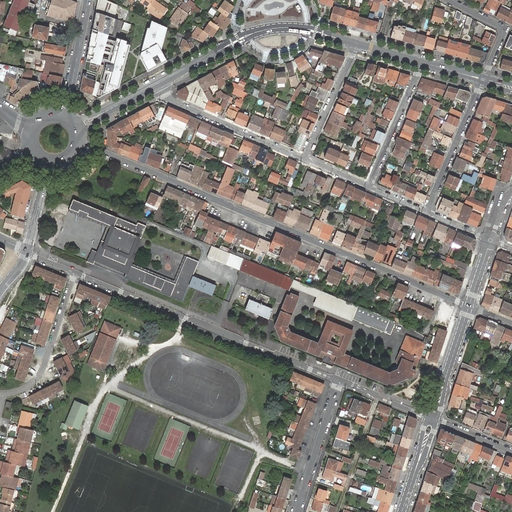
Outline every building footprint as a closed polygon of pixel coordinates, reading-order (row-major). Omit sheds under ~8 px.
[(28,0),(14,0),(4,25),(10,28),(16,30),(21,16),(24,11),(28,0)] [(75,12),(77,2),(71,0),(51,0),(46,15),(73,21),(75,12)] [(114,3),(106,0),(97,0),(95,12),(108,16),(110,17),(114,18),(116,5),(114,3)] [(153,0),(148,7),(147,9),(160,19),(167,9),(153,0)] [(489,0),(486,6),(485,5),(483,10),(488,13),(490,8),(496,11),(500,3),(501,2),(499,2),(496,0),(496,2),(492,0),(489,0)] [(226,1),(218,11),(221,13),(226,17),(234,7),(234,6),(226,1)] [(29,2),(25,11),(30,12),(34,4),(29,2)] [(180,7),(187,11),(190,7),(186,4),(183,2),(180,7)] [(379,6),(379,4),(373,2),(371,9),(376,11),(377,5),(379,6)] [(329,20),(336,21),(340,8),(338,8),(336,7),(333,6),(329,20)] [(174,14),(169,21),(177,27),(187,13),(179,7),(174,14)] [(505,21),(509,12),(501,8),(500,7),(496,17),(505,21)] [(336,21),(342,23),(346,10),(344,9),(341,8),(340,8),(336,21)] [(445,11),(434,8),(433,11),(431,19),(441,22),(444,14),(445,11)] [(342,23),(348,25),(352,12),(351,11),(348,11),(346,10),(342,23)] [(108,16),(95,12),(92,29),(108,34),(112,36),(118,20),(114,18),(110,17),(108,16)] [(133,24),(136,15),(127,12),(125,21),(133,24)] [(348,25),(354,27),(358,17),(358,14),(356,13),(354,12),(352,12),(348,25)] [(231,20),(226,17),(221,13),(218,18),(214,23),(219,26),(224,30),(228,25),(227,23),(228,22),(229,23),(231,20)] [(364,30),(375,33),(378,22),(371,21),(373,16),(368,15),(367,19),(364,30)] [(354,27),(364,30),(367,19),(361,18),(359,17),(358,17),(354,27)] [(165,27),(151,20),(149,28),(147,28),(140,53),(143,58),(142,58),(148,69),(165,59),(161,50),(159,47),(160,45),(162,45),(165,32),(164,32),(165,27)] [(130,24),(123,21),(120,29),(128,31),(130,24)] [(212,21),(211,21),(204,31),(208,34),(212,37),(219,26),(214,23),(212,21)] [(46,26),(34,24),(32,37),(46,40),(48,35),(48,32),(49,27),(46,26)] [(390,37),(401,40),(404,29),(401,28),(401,27),(398,25),(397,27),(394,26),(390,37)] [(401,40),(412,43),(415,33),(416,30),(411,28),(410,28),(405,27),(404,29),(401,40)] [(16,30),(10,28),(8,33),(15,36),(17,30),(16,30)] [(193,38),(202,42),(208,34),(204,31),(200,28),(193,38)] [(108,34),(92,29),(85,61),(100,66),(100,64),(101,60),(102,56),(104,49),(104,48),(106,40),(107,39),(108,34)] [(412,43),(423,46),(426,37),(426,36),(427,31),(426,30),(424,35),(417,33),(418,30),(416,30),(415,33),(412,43)] [(423,46),(432,49),(435,40),(428,37),(430,32),(427,31),(426,36),(426,37),(423,46)] [(481,42),(491,46),(495,36),(490,33),(486,31),(485,33),(482,39),(473,35),(472,38),(481,42)] [(179,47),(182,52),(190,48),(194,46),(192,42),(188,44),(186,40),(182,38),(183,37),(184,35),(179,33),(176,32),(174,38),(179,40),(177,46),(179,47)] [(126,41),(117,37),(116,41),(115,42),(113,50),(113,52),(111,59),(110,62),(107,61),(105,69),(108,70),(107,74),(105,80),(105,83),(103,90),(102,90),(100,94),(101,96),(116,88),(128,44),(126,43),(126,41)] [(112,50),(114,42),(115,42),(116,41),(107,39),(106,40),(112,42),(110,49),(104,48),(104,49),(110,51),(108,58),(102,56),(101,60),(107,61),(110,62),(111,59),(109,58),(111,52),(113,52),(113,50),(112,50)] [(444,53),(455,56),(459,43),(457,42),(456,45),(450,43),(450,40),(448,39),(447,43),(444,53)] [(435,50),(444,53),(447,43),(437,41),(435,50)] [(33,46),(33,50),(35,50),(37,51),(44,52),(64,56),(65,47),(56,46),(54,45),(45,43),(44,49),(38,48),(38,47),(33,46)] [(455,56),(466,59),(469,50),(469,48),(470,46),(468,45),(467,48),(461,46),(461,43),(459,43),(455,56)] [(130,45),(128,44),(116,88),(119,87),(130,45)] [(317,58),(314,65),(316,66),(317,65),(320,57),(323,52),(311,49),(309,54),(318,57),(318,58),(317,58)] [(330,52),(324,50),(323,52),(320,57),(317,65),(316,66),(315,70),(322,73),(324,67),(321,66),(322,64),(324,65),(326,66),(327,65),(330,66),(334,68),(335,65),(336,66),(339,67),(344,56),(330,52)] [(484,61),(488,53),(481,51),(480,51),(479,53),(469,50),(466,59),(478,62),(481,63),(484,61)] [(143,58),(140,53),(140,57),(147,71),(166,61),(165,59),(148,69),(142,58),(143,58)] [(46,61),(43,72),(44,73),(45,73),(47,73),(50,74),(62,76),(64,64),(65,63),(62,62),(63,59),(41,54),(40,59),(46,61)] [(295,60),(294,60),(298,68),(301,66),(308,62),(302,54),(299,57),(295,60)] [(511,66),(511,61),(502,59),(500,68),(510,71),(511,66)] [(233,60),(225,65),(229,74),(230,77),(232,76),(230,73),(237,70),(233,60)] [(301,66),(298,68),(298,69),(299,71),(310,65),(308,62),(301,66)] [(290,63),(286,65),(288,74),(289,77),(291,82),(295,81),(293,76),(294,75),(290,63)] [(263,67),(255,64),(251,73),(250,75),(253,76),(255,77),(256,75),(259,76),(263,67)] [(376,65),(371,64),(371,65),(368,64),(364,73),(372,76),(376,65)] [(229,74),(225,65),(218,69),(224,80),(230,77),(229,74)] [(387,69),(379,66),(376,75),(380,77),(379,81),(383,83),(385,78),(387,69)] [(274,70),(265,68),(264,78),(272,79),(274,70)] [(31,70),(24,69),(23,78),(33,80),(35,71),(32,70),(31,70)] [(224,80),(218,69),(211,73),(216,82),(219,87),(225,83),(224,80)] [(399,72),(389,69),(386,78),(385,81),(385,82),(384,82),(386,82),(386,81),(387,79),(390,80),(389,84),(394,85),(395,81),(396,81),(399,72)] [(285,71),(275,72),(276,83),(279,83),(279,85),(284,85),(283,82),(286,82),(285,71)] [(45,73),(44,73),(41,72),(39,82),(42,83),(46,83),(60,87),(62,76),(50,74),(47,73),(45,73)] [(410,75),(400,72),(397,83),(395,87),(397,87),(397,86),(398,83),(406,85),(410,75)] [(211,73),(197,80),(202,89),(206,87),(216,82),(211,73)] [(86,74),(83,74),(80,90),(92,95),(95,81),(86,77),(86,74)] [(8,101),(14,104),(15,103),(17,101),(21,97),(23,96),(24,95),(25,94),(26,94),(27,93),(29,92),(30,92),(31,91),(33,90),(34,90),(36,89),(37,89),(38,88),(40,88),(41,87),(43,87),(44,87),(46,87),(46,83),(42,83),(39,82),(23,78),(16,77),(10,96),(8,101)] [(329,91),(333,80),(327,78),(327,79),(324,78),(322,83),(321,85),(318,84),(317,86),(318,86),(320,87),(323,89),(329,91)] [(422,79),(418,88),(423,89),(422,92),(432,95),(433,92),(437,83),(422,79)] [(185,100),(204,109),(208,101),(208,100),(204,92),(202,89),(197,80),(184,87),(177,91),(177,97),(185,100)] [(243,91),(246,83),(240,81),(238,85),(232,83),(234,88),(243,91)] [(358,87),(347,81),(344,86),(345,87),(343,90),(354,94),(358,87)] [(437,83),(433,92),(432,95),(430,97),(434,98),(436,93),(434,92),(435,91),(442,95),(446,85),(437,83)] [(260,89),(258,97),(266,101),(271,103),(272,104),(274,100),(276,95),(273,94),(272,97),(263,94),(264,90),(265,85),(261,84),(260,89)] [(458,89),(448,86),(443,98),(445,98),(446,96),(454,98),(455,97),(458,89)] [(23,96),(21,97),(25,101),(29,98),(35,95),(41,93),(45,92),(47,92),(46,87),(44,87),(43,87),(41,87),(40,88),(38,88),(37,89),(36,89),(34,90),(33,90),(31,91),(30,92),(29,92),(27,93),(26,94),(25,94),(24,95),(23,96)] [(311,90),(309,96),(310,96),(317,99),(323,102),(329,91),(323,89),(320,87),(318,93),(316,92),(311,90)] [(247,93),(243,91),(234,88),(232,92),(245,97),(247,93)] [(468,92),(458,89),(455,97),(454,98),(453,101),(456,102),(457,98),(467,102),(470,95),(468,92)] [(204,92),(208,100),(212,98),(208,90),(204,92)] [(295,90),(293,94),(289,101),(292,102),(298,91),(295,90)] [(204,109),(214,113),(215,111),(219,112),(221,107),(225,109),(229,101),(230,97),(228,96),(226,94),(222,92),(217,95),(220,97),(224,99),(220,106),(217,105),(211,102),(208,101),(204,109)] [(340,96),(338,101),(349,106),(351,102),(355,104),(357,100),(353,98),(342,93),(341,96),(340,96)] [(312,110),(317,99),(310,96),(309,96),(308,95),(306,95),(301,106),(302,107),(305,108),(305,107),(312,110)] [(389,98),(386,97),(385,99),(387,100),(386,101),(385,104),(384,103),(382,107),(385,108),(394,112),(396,107),(395,106),(396,103),(397,101),(390,98),(389,98)] [(486,97),(482,98),(474,116),(487,122),(492,108),(496,100),(486,97)] [(235,104),(241,106),(244,100),(240,98),(239,100),(237,99),(235,104)] [(423,103),(413,98),(409,108),(418,112),(419,112),(422,114),(423,112),(420,111),(423,103)] [(288,104),(276,99),(274,105),(285,110),(288,104)] [(430,99),(429,102),(428,103),(432,105),(437,108),(438,108),(440,103),(430,99)] [(506,102),(496,100),(492,108),(502,111),(506,102)] [(511,104),(506,102),(502,111),(502,113),(500,119),(511,122),(511,104)] [(274,105),(271,103),(270,106),(275,108),(272,116),(277,119),(278,118),(282,108),(274,105)] [(343,114),(345,115),(348,108),(346,107),(337,103),(333,110),(343,114)] [(152,104),(149,106),(154,115),(155,116),(158,115),(152,104)] [(226,114),(236,118),(238,112),(240,109),(230,105),(226,114)] [(437,108),(432,105),(431,106),(433,107),(430,115),(428,114),(427,116),(429,117),(433,118),(433,116),(437,108)] [(149,106),(138,112),(142,120),(143,121),(147,119),(149,123),(156,119),(155,116),(154,115),(149,106)] [(158,128),(180,138),(186,125),(189,116),(179,111),(168,106),(158,128)] [(385,108),(382,107),(379,114),(382,115),(382,116),(391,120),(394,112),(385,108)] [(285,110),(282,108),(278,118),(285,121),(289,111),(285,110)] [(306,120),(306,119),(314,122),(318,115),(307,110),(303,108),(300,114),(294,111),(293,113),(297,115),(297,116),(303,119),(306,120)] [(409,108),(405,117),(415,121),(418,112),(409,108)] [(437,108),(433,116),(437,118),(439,112),(441,113),(442,110),(438,108),(437,108)] [(462,113),(450,108),(448,112),(460,117),(462,113)] [(328,121),(340,126),(341,127),(343,122),(341,121),(344,116),(333,111),(328,121)] [(138,112),(127,117),(129,121),(133,128),(137,126),(136,124),(142,120),(138,112)] [(234,122),(244,126),(249,116),(245,115),(243,114),(238,112),(236,118),(234,122)] [(369,114),(369,113),(367,112),(366,114),(362,122),(362,124),(364,125),(364,124),(373,128),(374,125),(371,124),(374,117),(369,114)] [(247,127),(258,132),(264,119),(252,114),(247,127)] [(456,126),(459,119),(449,115),(446,122),(456,126)] [(189,116),(186,125),(193,128),(194,125),(197,126),(200,120),(197,119),(189,116)] [(132,132),(135,131),(133,128),(129,121),(127,117),(116,124),(120,130),(122,133),(130,129),(132,132)] [(258,132),(269,137),(275,122),(272,120),(273,120),(269,118),(268,120),(264,118),(264,119),(258,132)] [(483,122),(473,118),(469,128),(477,132),(478,132),(481,134),(483,129),(480,127),(483,122)] [(311,130),(314,124),(306,120),(303,119),(300,126),(299,128),(309,133),(311,130)] [(407,119),(402,129),(412,133),(415,134),(416,132),(412,131),(415,123),(407,119)] [(453,134),(456,126),(446,122),(444,121),(441,120),(438,127),(440,128),(453,134)] [(206,138),(212,126),(201,121),(196,133),(196,134),(206,138)] [(328,121),(324,132),(336,137),(340,126),(328,121)] [(352,131),(356,133),(361,123),(357,121),(352,131)] [(106,147),(117,152),(120,144),(116,143),(116,132),(120,130),(116,124),(106,129),(107,137),(106,147)] [(357,134),(356,135),(357,135),(360,137),(363,138),(364,135),(360,133),(364,125),(362,124),(357,134)] [(213,138),(217,128),(212,126),(206,138),(212,141),(213,138)] [(269,137),(281,142),(285,131),(274,126),(269,137)] [(223,130),(217,128),(213,138),(219,140),(219,139),(223,130)] [(420,146),(428,150),(432,141),(431,140),(428,139),(432,130),(428,128),(424,139),(422,142),(420,146)] [(469,128),(465,137),(473,141),(481,145),(482,143),(481,142),(483,136),(476,133),(477,132),(469,128)] [(381,143),(385,134),(373,129),(369,138),(381,143)] [(412,133),(402,129),(399,136),(412,141),(412,140),(410,139),(411,138),(412,133)] [(233,135),(223,130),(219,139),(230,143),(233,135)] [(451,138),(434,131),(432,135),(433,135),(444,140),(442,144),(448,146),(448,145),(449,142),(451,138)] [(408,148),(411,142),(397,136),(394,143),(408,148)] [(230,143),(219,139),(219,140),(218,143),(228,147),(230,143)] [(254,144),(244,139),(238,151),(236,156),(238,157),(240,151),(242,152),(243,151),(248,153),(247,155),(249,156),(254,144)] [(361,149),(373,154),(377,145),(365,140),(361,149)] [(120,153),(127,156),(131,147),(124,144),(125,142),(122,141),(120,144),(117,152),(120,153)] [(465,143),(463,147),(472,151),(474,147),(476,148),(477,148),(478,145),(475,144),(469,142),(468,144),(465,143)] [(260,147),(254,144),(249,156),(248,157),(251,158),(251,157),(254,158),(255,159),(257,153),(261,155),(264,148),(260,147)] [(396,144),(392,154),(405,159),(409,149),(396,144)] [(127,156),(138,160),(142,149),(132,145),(131,147),(127,156)] [(140,161),(145,164),(149,152),(150,149),(150,148),(150,145),(149,145),(148,147),(145,146),(144,150),(140,161)] [(438,168),(443,156),(434,152),(428,150),(420,146),(419,150),(432,156),(429,164),(438,168)] [(228,147),(223,160),(233,164),(236,158),(236,156),(238,151),(228,147)] [(324,157),(336,162),(340,153),(340,152),(328,147),(324,157)] [(485,157),(488,151),(489,148),(487,147),(484,153),(482,152),(481,155),(482,156),(485,157)] [(195,158),(196,158),(197,157),(198,154),(193,151),(188,149),(186,148),(185,152),(196,156),(195,158)] [(463,148),(460,156),(469,160),(470,157),(473,158),(474,157),(475,157),(475,155),(475,154),(474,153),(463,148)] [(145,164),(158,169),(163,156),(149,152),(145,164)] [(275,156),(267,152),(262,164),(263,165),(264,163),(267,164),(269,159),(273,161),(275,156)] [(358,162),(368,166),(372,157),(362,152),(361,154),(359,159),(358,159),(356,162),(358,162)] [(484,162),(486,163),(488,159),(490,160),(493,154),(488,152),(484,162)] [(340,153),(336,162),(344,166),(349,156),(340,153)] [(214,160),(211,159),(205,156),(199,154),(198,154),(197,157),(199,157),(199,156),(201,156),(200,158),(207,160),(206,161),(213,164),(214,160)] [(483,162),(485,157),(482,156),(479,162),(477,161),(475,165),(481,167),(483,162)] [(456,157),(452,168),(462,172),(466,161),(456,157)] [(511,171),(511,170),(511,159),(505,157),(504,161),(502,160),(501,164),(503,165),(502,168),(511,171)] [(297,163),(288,159),(285,166),(290,168),(288,172),(289,173),(286,180),(281,177),(279,182),(287,185),(297,163)] [(411,167),(413,163),(406,160),(402,169),(403,169),(406,170),(409,172),(411,167)] [(177,177),(188,182),(193,168),(194,166),(192,166),(191,168),(190,167),(189,170),(184,169),(186,166),(181,163),(177,177)] [(243,169),(233,164),(232,166),(231,168),(233,169),(240,172),(242,172),(243,169)] [(233,169),(231,168),(229,167),(227,166),(226,169),(220,184),(216,193),(229,199),(230,197),(234,188),(227,185),(233,169)] [(203,186),(207,178),(203,176),(204,173),(202,172),(193,168),(188,182),(198,186),(203,188),(203,186)] [(508,182),(511,171),(502,168),(500,173),(499,175),(501,176),(500,179),(508,182)] [(432,181),(434,177),(416,169),(414,174),(418,176),(418,175),(432,181)] [(314,182),(317,175),(307,171),(302,185),(305,186),(307,187),(306,190),(309,192),(314,182)] [(280,176),(271,172),(268,179),(271,180),(271,181),(275,183),(275,182),(277,183),(280,176)] [(478,175),(478,174),(474,172),(471,178),(463,174),(461,179),(474,185),(478,175)] [(492,190),(496,179),(483,174),(479,173),(478,174),(478,175),(482,177),(484,178),(482,184),(480,184),(479,183),(478,186),(480,186),(492,190)] [(392,187),(396,176),(397,176),(393,174),(392,177),(386,174),(385,177),(384,178),(383,178),(384,176),(383,176),(382,177),(380,182),(392,187)] [(444,185),(455,190),(459,179),(449,174),(444,185)] [(326,179),(317,175),(314,182),(323,186),(321,190),(326,192),(332,178),(327,176),(326,179)] [(144,176),(139,188),(145,190),(149,181),(150,179),(144,176)] [(391,190),(397,192),(401,182),(398,181),(400,177),(396,176),(392,187),(391,190)] [(203,188),(216,193),(220,184),(207,178),(203,186),(203,188)] [(345,183),(336,179),(331,191),(340,195),(340,194),(341,192),(345,183)] [(461,179),(459,179),(455,190),(457,191),(458,191),(463,180),(461,179)] [(397,192),(403,195),(407,185),(402,183),(403,180),(402,180),(401,182),(397,192)] [(16,191),(11,214),(12,215),(23,217),(30,186),(27,184),(23,182),(22,181),(2,192),(5,197),(10,195),(9,193),(16,191)] [(239,184),(235,183),(234,188),(230,197),(234,199),(233,200),(241,203),(245,194),(245,193),(237,190),(236,190),(239,184)] [(347,184),(345,183),(341,192),(351,196),(354,187),(347,184)] [(403,195),(413,199),(416,192),(417,189),(407,185),(403,195)] [(176,204),(178,205),(179,204),(183,193),(174,189),(167,186),(163,195),(162,198),(164,198),(165,196),(177,201),(177,203),(176,204)] [(277,186),(277,187),(275,190),(275,191),(276,192),(273,199),(284,204),(289,206),(293,196),(288,194),(282,191),(283,189),(277,186)] [(365,192),(354,187),(351,196),(350,197),(361,201),(362,200),(365,192)] [(145,190),(139,188),(135,195),(136,195),(135,198),(140,200),(141,198),(145,191),(145,190)] [(256,199),(259,193),(247,188),(245,194),(241,203),(252,208),(256,199)] [(296,189),(294,195),(305,200),(306,200),(308,196),(301,194),(302,192),(296,189)] [(375,197),(365,192),(362,200),(366,201),(365,204),(371,207),(375,197)] [(423,204),(426,196),(425,195),(416,192),(413,199),(423,204)] [(152,208),(157,210),(159,205),(161,200),(162,198),(158,196),(151,193),(146,202),(153,205),(152,208)] [(182,207),(185,209),(185,207),(186,206),(190,196),(183,193),(179,204),(178,205),(176,209),(176,210),(180,211),(182,207)] [(197,199),(190,196),(186,206),(193,208),(197,199)] [(437,210),(448,215),(453,203),(454,202),(454,200),(452,200),(452,201),(443,197),(440,196),(435,206),(437,210)] [(472,207),(476,209),(480,201),(472,198),(469,196),(467,196),(466,198),(464,204),(472,207)] [(382,200),(375,197),(371,207),(370,209),(371,210),(372,208),(378,210),(382,200)] [(136,225),(73,199),(69,208),(108,224),(114,227),(107,243),(102,255),(125,264),(131,248),(128,247),(133,235),(136,236),(141,238),(146,226),(138,222),(136,225)] [(204,201),(197,199),(193,208),(199,211),(198,213),(197,214),(199,214),(200,211),(200,210),(204,201)] [(252,208),(265,214),(269,204),(263,201),(256,199),(252,208)] [(199,214),(196,220),(203,223),(206,216),(207,213),(206,213),(203,212),(207,203),(204,201),(200,210),(200,211),(199,214)] [(448,215),(457,218),(463,205),(464,204),(459,201),(457,205),(453,203),(448,215)] [(483,212),(487,204),(480,201),(476,209),(483,212)] [(273,217),(283,221),(286,212),(288,209),(288,208),(278,204),(276,208),(273,217)] [(466,222),(471,212),(471,211),(472,209),(472,207),(464,204),(463,205),(457,218),(461,220),(466,222)] [(406,210),(394,205),(390,215),(390,216),(401,220),(406,210)] [(69,208),(68,211),(107,227),(101,240),(107,243),(114,227),(108,224),(69,208)] [(283,221),(294,226),(300,211),(298,210),(296,209),(294,208),(293,211),(288,209),(286,212),(283,221)] [(416,214),(406,210),(401,220),(412,225),(416,214)] [(311,215),(301,211),(300,211),(294,226),(306,231),(307,229),(311,217),(313,214),(311,214),(311,215)] [(342,216),(332,212),(331,212),(330,215),(337,218),(337,220),(340,222),(343,216),(342,216)] [(466,222),(476,227),(481,216),(471,212),(466,222)] [(429,220),(418,215),(413,225),(424,230),(429,220)] [(203,223),(202,226),(216,232),(217,231),(221,222),(206,216),(203,223)] [(365,221),(354,216),(354,217),(353,220),(361,224),(363,225),(365,221)] [(400,223),(401,220),(390,216),(386,225),(397,230),(400,223)] [(306,231),(309,232),(315,219),(311,217),(307,229),(306,231)] [(16,232),(21,233),(24,223),(5,218),(3,226),(17,230),(16,232)] [(309,232),(318,236),(324,223),(319,221),(315,219),(309,232)] [(318,236),(328,240),(334,227),(326,224),(327,219),(326,219),(324,223),(318,236)] [(435,222),(429,220),(424,230),(422,236),(423,236),(424,234),(429,236),(435,222)] [(229,226),(221,222),(217,231),(221,233),(222,234),(225,235),(229,226)] [(397,230),(393,238),(399,241),(403,232),(399,231),(402,224),(400,223),(397,230)] [(448,228),(438,224),(433,236),(441,239),(439,242),(442,243),(443,241),(443,240),(444,239),(445,236),(448,228)] [(237,229),(229,226),(225,235),(224,236),(224,237),(232,241),(232,240),(233,238),(235,234),(237,229)] [(195,231),(184,227),(182,234),(193,238),(195,231)] [(364,228),(360,227),(359,228),(356,237),(351,250),(356,252),(362,254),(363,252),(366,246),(359,243),(357,242),(358,240),(358,238),(360,239),(364,228)] [(456,231),(448,228),(445,236),(444,239),(451,242),(453,237),(456,231)] [(245,232),(237,229),(235,234),(233,238),(232,240),(237,242),(236,244),(239,246),(240,245),(241,243),(245,232)] [(204,241),(211,244),(216,234),(208,231),(206,235),(203,234),(201,239),(204,241)] [(272,240),(271,243),(269,247),(269,248),(267,251),(279,256),(283,245),(287,236),(275,231),(272,240)] [(332,242),(341,246),(346,235),(337,231),(332,242)] [(258,238),(245,232),(241,243),(254,248),(258,238)] [(465,236),(458,232),(453,242),(461,246),(462,245),(465,236)] [(341,246),(351,250),(356,237),(346,233),(346,235),(341,246)] [(211,245),(219,249),(220,246),(216,245),(215,244),(219,235),(216,234),(211,244),(211,245)] [(133,235),(128,247),(131,248),(136,236),(133,235)] [(125,264),(102,255),(107,243),(101,240),(97,252),(98,252),(94,262),(126,275),(130,265),(131,266),(142,238),(141,238),(136,236),(131,248),(125,264)] [(301,242),(287,236),(283,245),(279,256),(293,261),(296,253),(301,242)] [(473,239),(465,236),(462,245),(473,250),(475,242),(473,239)] [(390,237),(389,240),(396,243),(395,247),(399,249),(402,242),(401,242),(399,241),(393,238),(390,237)] [(271,243),(258,238),(254,248),(253,250),(258,252),(260,248),(261,245),(269,248),(269,247),(271,243)] [(379,244),(380,243),(377,242),(376,244),(368,241),(366,246),(363,252),(364,252),(364,253),(366,254),(367,253),(374,256),(379,245),(379,244)] [(386,247),(379,244),(379,245),(374,256),(373,259),(380,262),(380,259),(386,247)] [(387,244),(386,247),(380,259),(389,263),(394,252),(390,251),(392,247),(387,244)] [(207,256),(216,260),(242,270),(246,259),(241,257),(235,255),(227,252),(221,249),(219,249),(211,245),(207,256)] [(498,253),(495,259),(506,263),(511,265),(511,261),(511,262),(507,261),(509,258),(510,255),(501,251),(498,253)] [(322,271),(324,268),(329,270),(330,268),(335,256),(324,252),(319,263),(317,269),(322,271)] [(296,253),(293,261),(292,263),(304,268),(304,267),(308,258),(296,253)] [(395,258),(391,267),(396,269),(400,260),(397,259),(399,254),(397,254),(395,258)] [(449,256),(447,255),(445,260),(453,264),(455,260),(449,258),(449,256)] [(199,261),(187,256),(175,284),(131,266),(130,265),(125,277),(182,301),(189,285),(193,276),(199,261)] [(315,261),(308,258),(304,267),(312,270),(312,268),(317,270),(317,269),(319,263),(315,261)] [(242,270),(280,286),(281,285),(289,289),(291,285),(293,279),(290,277),(286,276),(249,261),(246,259),(242,270)] [(511,265),(506,263),(495,259),(493,268),(502,271),(503,272),(504,268),(511,270),(511,265)] [(396,269),(403,271),(406,263),(400,260),(396,269)] [(443,260),(442,264),(456,270),(458,266),(453,264),(443,260)] [(453,264),(458,266),(466,269),(468,265),(455,260),(453,264)] [(351,274),(350,276),(352,277),(357,266),(347,261),(343,271),(351,274)] [(403,271),(411,275),(415,264),(407,261),(406,263),(403,271)] [(411,275),(421,279),(426,269),(415,264),(411,275)] [(40,277),(43,269),(36,266),(32,274),(40,277)] [(366,270),(357,266),(352,277),(352,279),(350,283),(352,283),(353,280),(359,282),(361,283),(362,281),(366,270)] [(458,266),(456,270),(458,270),(456,274),(464,277),(466,269),(458,266)] [(329,270),(326,280),(333,283),(337,284),(342,273),(330,268),(329,270)] [(502,271),(493,268),(490,276),(489,279),(490,279),(491,279),(498,282),(499,279),(499,278),(503,279),(505,275),(501,273),(502,271)] [(48,280),(51,272),(43,269),(40,277),(48,280)] [(421,279),(433,284),(438,274),(426,269),(421,279)] [(375,273),(366,270),(362,281),(370,284),(375,273)] [(55,283),(58,275),(51,272),(48,280),(55,283)] [(438,274),(433,284),(437,286),(448,290),(453,278),(442,274),(438,272),(438,274)] [(54,287),(61,290),(63,286),(66,279),(58,275),(55,283),(54,287)] [(196,288),(212,295),(216,285),(206,281),(206,283),(202,281),(202,280),(193,276),(189,285),(189,286),(196,288)] [(453,278),(448,290),(455,294),(459,292),(462,282),(453,278)] [(293,279),(291,285),(318,296),(320,290),(319,290),(310,286),(298,281),(295,280),(293,279)] [(498,286),(499,283),(498,282),(491,279),(490,279),(489,281),(491,281),(490,284),(498,287),(498,286)] [(388,303),(389,303),(390,301),(391,301),(394,295),(403,299),(403,298),(408,287),(397,282),(392,294),(392,295),(389,301),(389,300),(388,303)] [(84,295),(87,287),(80,284),(77,292),(75,296),(83,299),(84,295)] [(92,298),(95,290),(87,287),(84,295),(92,298)] [(481,304),(489,308),(494,296),(490,294),(492,289),(486,287),(485,293),(481,304)] [(380,288),(375,299),(378,300),(380,296),(386,299),(385,302),(388,303),(389,300),(388,299),(391,293),(380,288)] [(99,301),(102,294),(95,290),(92,298),(90,303),(94,304),(95,300),(99,301)] [(321,290),(320,290),(318,296),(315,303),(352,318),(357,305),(352,303),(345,300),(342,299),(332,295),(326,292),(321,290)] [(370,300),(374,301),(377,295),(373,294),(368,292),(366,297),(371,299),(370,300)] [(268,318),(272,308),(266,306),(268,300),(269,297),(259,293),(258,296),(255,301),(249,299),(245,308),(255,313),(262,316),(267,318),(268,318)] [(421,357),(424,350),(426,344),(422,342),(406,336),(400,350),(401,351),(399,355),(398,354),(395,361),(397,366),(398,368),(393,371),(389,372),(344,354),(342,353),(350,334),(348,333),(349,331),(330,323),(330,325),(327,324),(319,344),(318,343),(289,331),(287,326),(299,297),(290,293),(289,295),(287,294),(274,326),(281,340),(322,358),(323,355),(326,354),(330,356),(331,358),(330,361),(389,385),(413,375),(419,362),(421,357)] [(105,309),(107,304),(107,303),(110,297),(102,294),(99,301),(103,303),(101,307),(105,309)] [(48,303),(56,306),(59,298),(58,298),(57,297),(51,295),(48,303)] [(489,308),(499,312),(503,300),(494,296),(489,308)] [(411,301),(403,298),(403,299),(401,303),(400,306),(408,309),(411,301)] [(499,312),(509,316),(511,309),(511,303),(505,301),(506,298),(504,298),(503,300),(499,312)] [(418,304),(411,301),(408,309),(415,312),(418,304)] [(46,311),(54,314),(56,306),(48,303),(46,311)] [(423,315),(426,307),(418,304),(415,312),(423,315)] [(371,311),(357,305),(352,318),(390,334),(392,329),(390,328),(393,321),(394,320),(382,316),(371,311)] [(430,319),(433,311),(426,307),(423,315),(430,319)] [(43,319),(51,321),(54,314),(46,311),(43,319)] [(76,313),(68,317),(72,324),(80,320),(83,319),(79,311),(76,313)] [(482,332),(487,320),(480,317),(476,319),(472,330),(473,331),(476,329),(476,330),(482,332)] [(6,318),(0,330),(0,334),(8,339),(12,330),(14,326),(15,322),(6,318)] [(41,327),(49,329),(51,321),(43,319),(41,327)] [(80,320),(72,324),(76,332),(83,328),(80,320)] [(497,324),(487,320),(482,332),(482,334),(484,335),(485,332),(490,334),(489,337),(491,338),(497,324)] [(88,364),(102,370),(106,362),(115,340),(118,334),(120,335),(122,329),(105,322),(100,334),(99,336),(91,356),(91,357),(88,364)] [(505,328),(497,324),(491,338),(491,339),(499,342),(500,341),(505,328)] [(38,334),(46,337),(49,329),(41,327),(40,330),(38,334)] [(444,339),(447,331),(438,328),(436,336),(444,339)] [(511,340),(511,330),(505,328),(500,341),(503,343),(506,344),(506,342),(505,342),(506,340),(509,342),(511,343),(511,341),(511,340)] [(0,334),(0,348),(5,351),(6,347),(5,347),(9,339),(8,339),(0,334)] [(38,334),(36,342),(44,345),(46,337),(38,334)] [(72,343),(68,335),(61,339),(65,347),(72,343)] [(88,356),(91,357),(91,356),(99,336),(97,336),(88,356)] [(436,336),(433,344),(441,347),(444,339),(436,336)] [(72,343),(65,347),(69,354),(76,350),(79,348),(76,341),(75,341),(72,343)] [(441,347),(433,344),(431,352),(439,355),(441,347)] [(23,354),(31,357),(33,349),(26,347),(23,354)] [(439,355),(431,352),(428,360),(436,362),(439,355)] [(20,362),(28,365),(31,357),(23,354),(20,362)] [(65,365),(61,358),(54,361),(57,369),(65,365)] [(18,370),(26,372),(28,365),(20,362),(18,370)] [(65,365),(57,369),(61,376),(62,376),(62,380),(71,383),(73,379),(71,378),(70,375),(75,372),(69,362),(67,364),(65,365)] [(483,371),(478,369),(469,365),(462,362),(460,369),(459,373),(455,383),(466,386),(467,387),(470,388),(473,389),(476,390),(477,387),(475,386),(470,384),(468,384),(471,377),(472,372),(474,373),(474,372),(482,374),(483,371)] [(18,370),(15,378),(23,380),(26,372),(18,370)] [(301,375),(293,372),(291,378),(290,379),(298,383),(301,375)] [(305,386),(308,378),(301,375),(298,383),(296,387),(304,390),(304,388),(305,386)] [(313,389),(316,381),(308,378),(305,386),(304,388),(304,390),(311,393),(312,391),(313,389)] [(62,389),(58,381),(51,385),(55,392),(62,389)] [(320,394),(320,392),(324,384),(316,381),(313,389),(316,390),(314,394),(319,396),(320,394)] [(455,383),(452,394),(461,397),(462,397),(466,398),(470,388),(467,387),(466,386),(455,383)] [(55,392),(51,385),(44,389),(48,396),(55,392)] [(48,396),(44,389),(29,396),(33,403),(48,396)] [(461,397),(452,394),(448,405),(458,408),(460,409),(462,402),(460,401),(461,397)] [(358,412),(362,402),(354,398),(349,410),(348,413),(353,416),(355,412),(358,413),(358,412)] [(88,406),(83,404),(75,401),(65,424),(68,425),(78,429),(88,406)] [(305,408),(313,411),(316,404),(308,401),(305,408)] [(370,405),(362,402),(358,412),(366,415),(370,405)] [(387,407),(379,403),(376,410),(381,412),(379,416),(383,417),(384,415),(384,413),(387,407)] [(302,416),(309,419),(313,411),(305,408),(302,416)] [(463,420),(472,424),(476,415),(477,412),(468,408),(466,411),(464,418),(463,420)] [(20,427),(29,429),(32,413),(22,410),(18,426),(20,427)] [(474,425),(484,429),(487,421),(489,417),(478,413),(474,425)] [(299,423),(306,426),(309,419),(302,416),(301,417),(297,415),(295,421),(299,422),(299,423)] [(415,418),(408,415),(405,425),(415,428),(417,421),(415,418)] [(366,420),(356,417),(354,422),(364,425),(364,424),(366,420)] [(489,435),(491,436),(492,432),(495,424),(497,421),(493,419),(489,417),(487,421),(484,429),(489,431),(490,432),(489,435)] [(371,426),(378,428),(380,421),(373,419),(371,426)] [(495,424),(492,432),(501,436),(505,427),(504,427),(505,424),(499,422),(499,420),(497,419),(497,421),(495,424)] [(296,431),(303,434),(306,426),(299,423),(298,424),(294,422),(292,428),(296,430),(296,431)] [(339,424),(335,437),(346,440),(350,427),(339,424)] [(411,439),(415,428),(405,425),(402,436),(411,439)] [(378,435),(380,428),(378,428),(371,426),(369,433),(378,435)] [(20,427),(17,439),(30,442),(33,430),(29,429),(20,427)] [(293,438),(300,442),(303,434),(296,431),(291,429),(288,436),(293,438)] [(452,442),(455,434),(444,430),(441,429),(436,441),(450,447),(452,442)] [(408,448),(411,439),(402,436),(396,434),(393,443),(399,445),(408,448)] [(460,451),(465,438),(455,434),(452,442),(450,447),(452,448),(451,450),(456,452),(457,450),(460,451)] [(293,447),(297,449),(300,442),(293,438),(292,439),(288,437),(285,443),(290,445),(289,446),(293,447)] [(346,440),(335,437),(333,445),(348,449),(350,442),(346,440)] [(470,455),(475,443),(465,438),(460,451),(462,452),(461,455),(463,455),(464,456),(465,456),(467,454),(468,454),(466,460),(468,460),(469,457),(470,455)] [(13,445),(12,450),(23,453),(27,454),(30,442),(16,439),(15,445),(13,445)] [(479,456),(483,446),(479,444),(475,443),(470,455),(469,457),(468,460),(467,461),(467,462),(468,463),(469,462),(471,458),(472,455),(477,458),(476,460),(475,460),(473,464),(474,464),(473,465),(475,466),(475,465),(477,460),(479,456)] [(396,454),(405,457),(408,448),(399,445),(395,444),(392,452),(396,454)] [(493,461),(497,452),(492,450),(483,446),(479,456),(488,459),(493,461)] [(293,447),(292,451),(290,455),(298,458),(301,450),(297,449),(293,447)] [(432,455),(431,459),(442,463),(443,460),(439,458),(441,451),(434,449),(432,455)] [(8,455),(7,462),(15,464),(20,465),(23,453),(12,450),(8,450),(7,455),(8,455)] [(402,466),(405,457),(396,454),(393,463),(392,466),(401,470),(402,466)] [(503,458),(496,455),(491,467),(494,468),(495,465),(499,467),(503,458)] [(511,457),(506,455),(503,463),(502,467),(511,470),(511,457)] [(328,458),(325,468),(339,472),(340,468),(341,466),(342,462),(335,460),(333,460),(328,458)] [(431,459),(427,471),(436,475),(440,477),(447,480),(447,479),(452,468),(442,463),(431,459)] [(442,463),(452,468),(454,464),(443,460),(442,463)] [(0,473),(2,474),(12,476),(15,464),(7,462),(5,462),(2,461),(0,467),(0,473)] [(397,481),(401,470),(392,466),(390,472),(388,472),(382,470),(380,476),(388,478),(397,481)] [(346,480),(347,478),(347,475),(339,472),(325,468),(322,478),(325,478),(326,479),(330,480),(332,481),(332,479),(333,476),(334,476),(335,472),(338,474),(337,477),(346,480)] [(427,471),(423,481),(432,484),(433,484),(436,486),(437,483),(439,480),(440,477),(436,475),(427,471)] [(12,476),(2,474),(0,482),(0,486),(3,487),(14,489),(15,490),(17,485),(18,478),(12,476)] [(281,486),(288,488),(291,479),(284,476),(282,481),(279,480),(278,485),(281,486)] [(394,493),(397,481),(388,478),(380,476),(379,481),(386,484),(384,490),(394,493)] [(423,481),(420,491),(429,494),(432,495),(436,486),(433,484),(432,484),(423,481)] [(468,483),(466,487),(479,492),(480,492),(482,488),(468,483)] [(285,499),(288,488),(281,486),(277,496),(285,499)] [(2,500),(11,501),(14,489),(3,487),(2,492),(3,492),(4,492),(2,500)] [(316,497),(315,500),(321,502),(322,503),(329,505),(330,501),(324,499),(327,491),(319,488),(316,497)] [(390,504),(394,493),(384,490),(380,488),(376,500),(380,501),(390,504)] [(420,491),(417,501),(425,503),(426,504),(427,504),(428,503),(426,502),(429,494),(420,491)] [(491,493),(490,496),(492,496),(494,497),(499,499),(504,501),(505,497),(491,492),(491,493)] [(282,509),(285,499),(277,496),(274,506),(282,509)] [(0,504),(0,511),(2,511),(8,511),(11,501),(2,500),(1,499),(0,499),(0,503),(0,504)] [(321,502),(315,500),(312,509),(320,511),(322,506),(321,506),(322,503),(321,502)] [(387,511),(390,504),(380,501),(376,511),(387,511)] [(417,501),(414,511),(417,511),(422,511),(425,503),(417,501)] [(475,510),(479,511),(482,503),(478,502),(476,501),(475,501),(474,502),(477,503),(475,509),(472,508),(473,507),(466,505),(466,507),(472,509),(475,510)]
